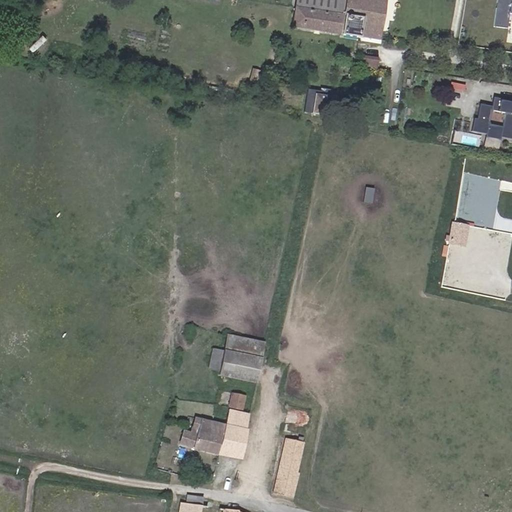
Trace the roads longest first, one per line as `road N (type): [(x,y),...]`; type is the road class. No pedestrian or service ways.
road 1 (track): [(216,495),(34,464),(29,511)]
road 2 (unknown): [(366,44),(511,67)]
